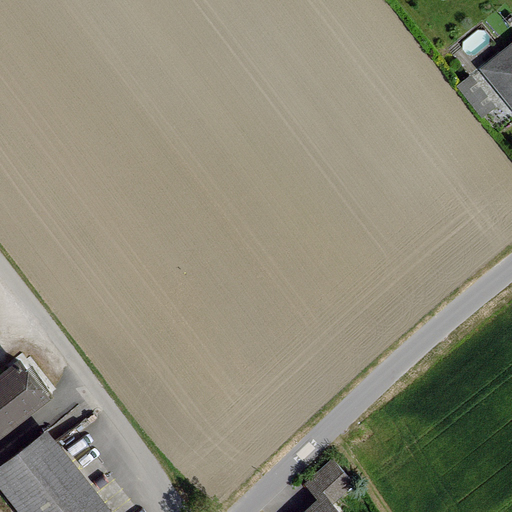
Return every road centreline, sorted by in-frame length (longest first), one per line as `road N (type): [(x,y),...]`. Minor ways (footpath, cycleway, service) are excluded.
road 1 (unclassified): [(511,267),(391,369),(246,511)]
road 2 (track): [(0,255),(191,511)]
